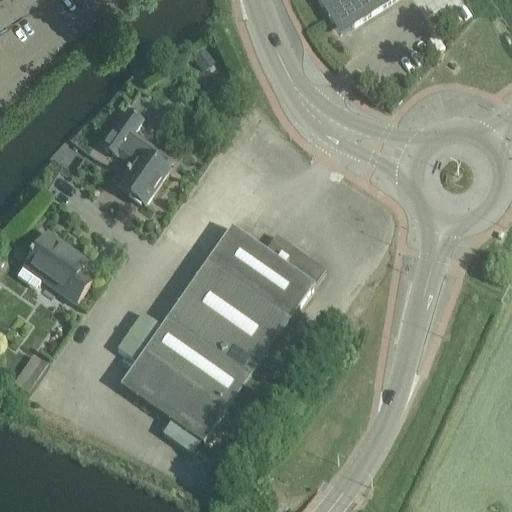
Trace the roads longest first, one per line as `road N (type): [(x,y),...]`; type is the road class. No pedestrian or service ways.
road 1 (tertiary): [(330,511),(373,451),(443,226)]
road 2 (tertiary): [(411,159),(327,125),(302,100),(257,0)]
road 3 (tertiary): [(443,226),(472,225),(496,207),(504,166),(491,144)]
